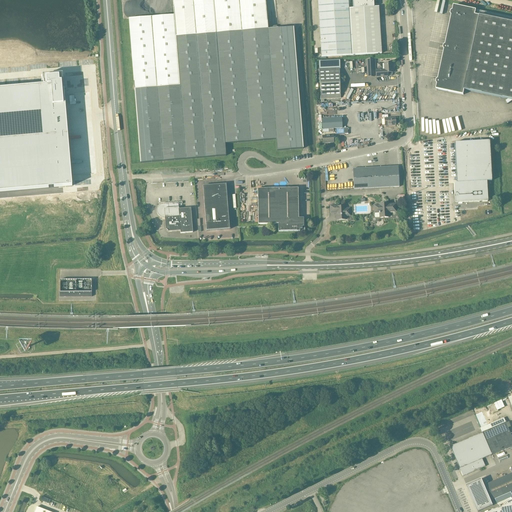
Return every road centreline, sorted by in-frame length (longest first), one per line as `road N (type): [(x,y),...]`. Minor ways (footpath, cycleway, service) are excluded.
road 1 (motorway): [(0,398),(332,364),(511,321)]
road 2 (motorway): [(511,310),(263,363),(0,386)]
road 3 (track): [(166,342),(324,328),(511,290)]
road 4 (unclassified): [(402,0),(410,134),(278,169)]
road 5 (unclassified): [(267,511),(418,442),(434,449),(460,511)]
road 6 (secondary): [(283,265),(416,258),(511,241)]
road 7 (secondary): [(130,226),(105,0)]
road 8 (secondary): [(152,269),(283,265)]
road 9 (secondary): [(283,265),(153,257)]
